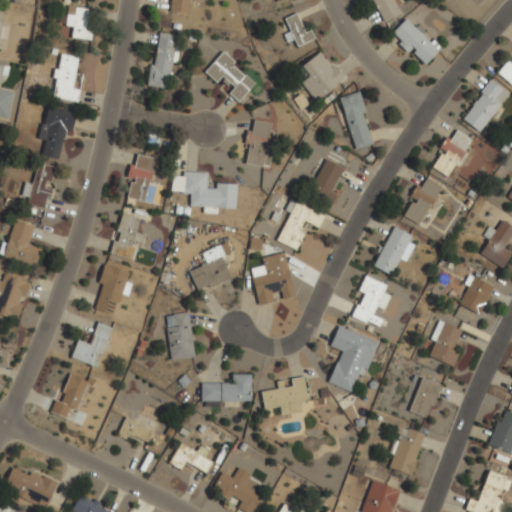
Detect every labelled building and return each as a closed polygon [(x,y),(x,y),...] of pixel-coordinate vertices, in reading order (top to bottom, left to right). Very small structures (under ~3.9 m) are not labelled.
[(169,0),(168,11),(189,14),(190,0),(169,0)] [(404,9),(398,0),(368,0),(384,23),(404,9)] [(65,27),(70,27),(70,40),(89,40),(89,7),(65,7),(65,27)] [(0,49),(5,50),(9,22),(0,20),(2,10),(0,9),(0,49)] [(293,39),(297,47),(315,39),(310,29),(304,32),(296,14),(284,19),(289,31),(282,34),(286,43),(293,39)] [(438,49),(406,18),(389,35),(421,67),(438,49)] [(148,86),(170,89),(178,36),(155,33),(148,86)] [(307,75),(299,82),(314,101),(344,77),(321,49),(300,66),(307,75)] [(217,85),(223,79),(232,87),(226,93),(237,102),(255,82),(222,52),(203,72),(217,85)] [(78,57),(58,54),(50,98),(77,102),(79,90),(72,89),(78,57)] [(511,86),(511,54),(496,73),(511,86)] [(0,116),(8,118),(13,91),(2,89),(6,64),(0,62),(0,116)] [(459,118),(478,132),(509,94),(490,79),(459,118)] [(353,150),(373,144),(358,92),(339,97),(353,150)] [(41,156),(57,160),(65,130),(72,132),(77,113),(46,105),(37,139),(45,140),(41,156)] [(274,124),(253,120),(251,131),(248,130),(242,164),(266,168),(274,124)] [(470,152),(465,149),(471,140),(454,128),(428,166),(445,177),(452,167),(458,171),(470,152)] [(154,158),(134,154),(125,198),(157,205),(161,186),(149,183),(154,158)] [(341,167),(325,159),(307,196),(330,207),(337,192),(331,189),(341,167)] [(22,196),(28,198),(27,205),(46,210),(56,168),(37,163),(32,184),(25,183),(22,196)] [(235,185),(215,184),(215,187),(206,187),(206,173),(173,172),(172,193),(190,194),(190,207),(203,207),(203,211),(234,212),(235,185)] [(400,217),(418,228),(429,209),(435,213),(441,202),(435,198),(441,187),(424,177),(400,217)] [(274,241),(296,250),(306,226),(316,231),(324,214),(292,200),(274,241)] [(140,219),(122,213),(109,253),(131,260),(139,234),(136,233),(140,219)] [(34,226),(13,219),(2,258),(34,267),(39,249),(28,246),(34,226)] [(479,255),(502,268),(511,252),(503,248),(511,231),(511,226),(501,221),(496,231),(488,226),(482,237),(487,241),(479,255)] [(413,248),(407,245),(412,236),(393,226),(371,266),(389,276),(399,258),(406,261),(413,248)] [(200,253),(205,264),(188,271),(196,292),(232,277),(219,245),(200,253)] [(261,257),(262,267),(249,269),(256,305),(294,298),(285,253),(261,257)] [(128,273),(106,265),(91,308),(113,316),(128,273)] [(0,314),(17,320),(30,282),(4,273),(1,282),(0,281),(0,314)] [(378,306),(381,307),(389,285),(364,276),(350,317),(379,328),(382,319),(375,316),(378,306)] [(478,315),(493,286),(472,276),(458,305),(478,315)] [(164,315),(169,360),(193,358),(189,313),(164,315)] [(76,338),(69,359),(97,368),(111,328),(95,322),(88,342),(76,338)] [(450,366),(463,330),(438,322),(426,357),(450,366)] [(326,384),(356,394),(375,340),(336,326),(329,348),(338,351),(326,384)] [(50,412),(66,419),(70,410),(75,412),(88,382),(67,373),(50,412)] [(231,384),(200,384),(200,407),(220,407),(220,401),(250,401),(250,375),(231,375),(231,384)] [(276,381),(277,389),(260,391),(263,410),(277,408),(279,415),(300,413),(298,402),(307,401),(303,377),(276,381)] [(439,384),(419,378),(409,412),(429,418),(439,384)] [(487,446),(511,454),(511,413),(500,409),(487,446)] [(117,435),(147,446),(153,428),(123,418),(117,435)] [(409,475),(423,434),(400,426),(386,467),(409,475)] [(204,475),(212,462),(180,443),(168,463),(183,471),(187,464),(204,475)] [(46,509),(57,483),(13,464),(1,490),(46,509)] [(244,511),(250,511),(260,496),(251,491),(258,480),(237,468),(232,477),(221,471),(213,486),(221,490),(218,496),(244,511)] [(478,501),(468,498),(465,510),(471,511),(494,511),(506,476),(488,470),(478,501)] [(390,511),(398,489),(371,481),(360,511),(390,511)] [(70,511),(113,511),(114,511),(79,495),(70,511)] [(298,511),(283,503),(277,511),(298,511)]
